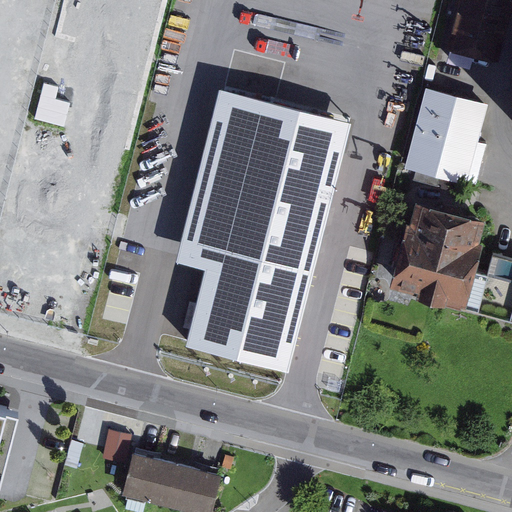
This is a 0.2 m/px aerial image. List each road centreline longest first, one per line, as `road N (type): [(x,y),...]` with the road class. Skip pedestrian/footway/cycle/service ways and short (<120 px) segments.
road 1 (residential): [(308,435),(0,356)]
road 2 (residential): [(511,491),(308,435)]
